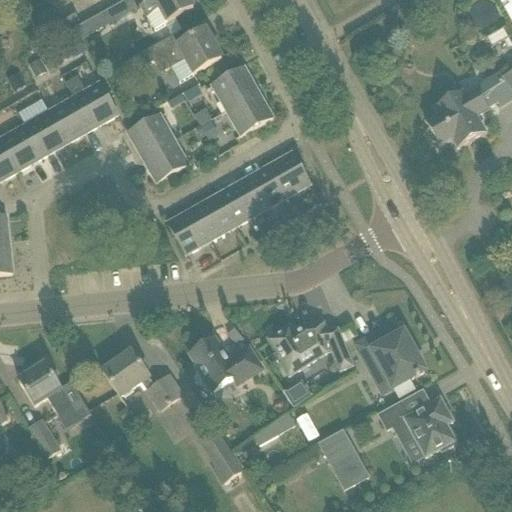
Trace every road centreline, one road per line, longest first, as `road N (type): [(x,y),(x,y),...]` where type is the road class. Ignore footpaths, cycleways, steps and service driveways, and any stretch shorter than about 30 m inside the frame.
road 1 (residential): [(46,307),(37,218),(42,186),(92,164),(140,208),(300,127),(301,100),(243,0)]
road 2 (residential): [(402,227),(292,286),(46,307)]
road 3 (tertiary): [(359,127),(284,0)]
